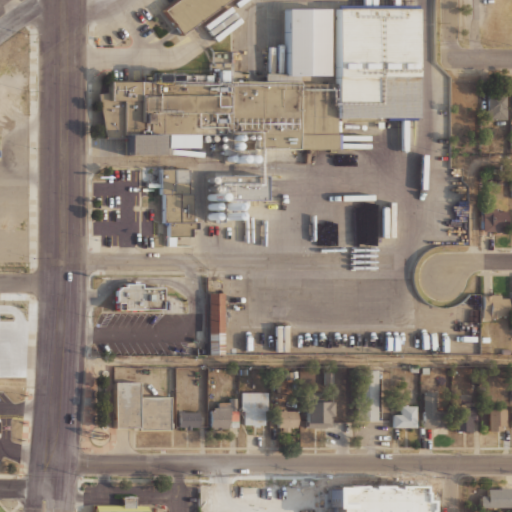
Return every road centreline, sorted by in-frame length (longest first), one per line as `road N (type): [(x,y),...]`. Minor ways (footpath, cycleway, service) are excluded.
road 1 (secondary): [(66,0),(64,261),(51,464)]
road 2 (residential): [(511,464),(51,464)]
road 3 (residential): [(406,262),(189,261)]
road 4 (residential): [(189,261),(64,261)]
